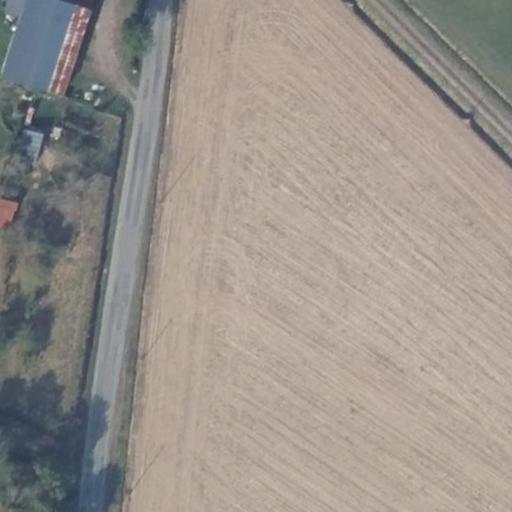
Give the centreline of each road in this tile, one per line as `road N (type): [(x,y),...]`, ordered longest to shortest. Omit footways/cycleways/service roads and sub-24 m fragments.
road 1 (unclassified): [(164,0),(89,511)]
road 2 (track): [(393,0),(511,119)]
